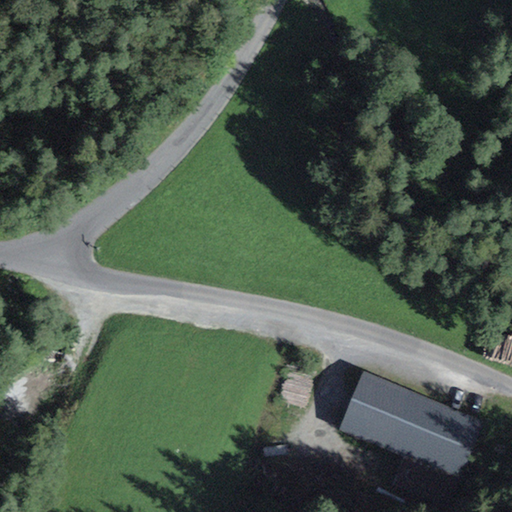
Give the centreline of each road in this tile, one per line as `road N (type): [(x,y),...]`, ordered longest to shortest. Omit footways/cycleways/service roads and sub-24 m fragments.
road 1 (unclassified): [(94,277),(282,311),(420,349),(511,392)]
road 2 (residential): [(278,0),(191,129),(88,228)]
